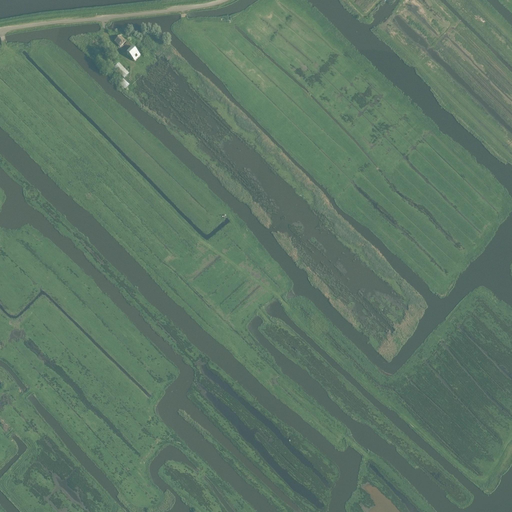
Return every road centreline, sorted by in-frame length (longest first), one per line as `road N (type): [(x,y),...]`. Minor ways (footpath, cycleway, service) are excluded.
road 1 (track): [(318,338),(284,301),(205,245),(3,43),(1,29)]
road 2 (tertiary): [(0,30),(228,0)]
